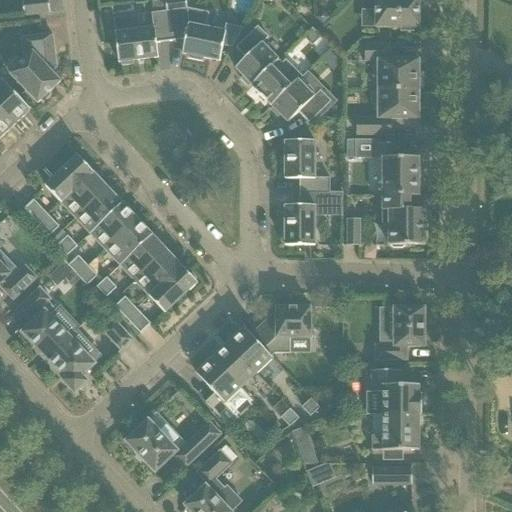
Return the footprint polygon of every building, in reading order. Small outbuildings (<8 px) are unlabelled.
[(24,16),(50,13),(48,0),(25,0),(22,0),(24,16)] [(186,0),(165,0),(167,12),(171,42),(185,40),(182,54),(188,56),(188,59),(202,62),(203,59),(220,62),(223,47),(232,49),(243,29),(225,26),(224,32),(205,29),(208,14),(187,9),(186,0)] [(375,0),(376,29),(400,28),(400,32),(413,32),(413,28),(419,29),(418,0),(375,0)] [(156,44),(171,42),(167,12),(151,14),(153,29),(115,34),(117,46),(119,63),(122,63),(122,66),(133,65),(132,62),(158,58),(156,44)] [(253,87),(279,62),(262,44),(268,38),(257,27),(250,35),(236,49),(246,59),(235,69),(243,78),(241,80),(247,87),(250,84),(253,87)] [(312,47),(321,38),(312,29),(303,38),(312,47)] [(115,34),(102,36),(104,48),(117,46),(115,34)] [(52,35),(22,39),(24,61),(10,75),(37,104),(40,101),(43,104),(51,96),(48,94),(60,83),(51,73),(56,68),(52,35)] [(391,45),(364,45),(364,61),(378,61),(378,90),(419,90),(419,88),(422,88),(422,74),(419,74),(419,61),(391,61),(391,45)] [(272,107),(301,77),(285,61),(282,65),(279,62),(253,87),(256,91),(255,92),(266,103),(267,102),(272,107)] [(302,78),(301,77),(272,107),(273,108),(271,111),(278,118),(280,115),(288,124),(299,113),(309,123),(330,102),(320,92),(314,98),(298,82),(302,78)] [(0,78),(0,111),(14,126),(30,111),(0,78)] [(419,120),(419,90),(378,90),(378,120),(356,120),(356,136),(391,136),(391,120),(419,120)] [(0,139),(14,126),(0,111),(0,139)] [(374,139),(348,138),(348,158),(374,159),(374,139)] [(299,180),(299,193),(330,193),(330,179),(315,179),(315,142),(285,142),(285,159),(281,159),(282,174),(285,174),(285,180),(299,180)] [(382,160),(382,196),(410,196),(410,197),(419,197),(419,158),(403,158),(402,144),(382,145),(375,144),(375,160),(382,160)] [(45,187),(60,203),(92,172),(78,157),(45,187)] [(93,173),(92,172),(60,203),(75,219),(107,189),(93,174),(93,173)] [(122,204),(107,189),(75,219),(90,235),(122,204)] [(315,208),(330,208),(330,193),(299,193),(299,207),(285,207),(285,233),(281,233),(281,243),(285,244),(285,247),(315,247),(315,208)] [(410,210),(410,197),(410,196),(382,196),(382,226),(388,226),(388,247),(391,247),(393,249),(402,249),(404,247),(425,247),(425,210),(410,210)] [(24,210),(37,225),(47,216),(33,201),(24,210)] [(137,220),(122,204),(90,235),(105,251),(137,220)] [(59,228),(47,216),(37,225),(49,237),(59,228)] [(152,236),(137,220),(105,251),(120,266),(152,236)] [(347,220),(347,227),(347,247),(360,246),(360,220),(347,220)] [(167,252),(152,236),(120,266),(135,282),(167,252)] [(68,237),(58,247),(67,256),(77,247),(68,237)] [(36,279),(25,267),(14,278),(0,263),(0,249),(1,248),(0,246),(0,284),(1,284),(4,287),(2,289),(13,301),(28,287),(36,279)] [(181,267),(167,252),(135,282),(150,298),(182,268),(181,267)] [(69,267),(78,276),(87,267),(78,257),(69,267)] [(97,277),(87,267),(78,276),(87,286),(97,277)] [(197,284),(182,268),(150,298),(165,314),(197,284)] [(107,279),(97,288),(106,298),(116,289),(107,279)] [(46,360),(69,338),(51,318),(58,312),(49,303),(51,300),(40,289),(20,308),(31,320),(31,319),(34,322),(22,333),(36,349),(35,351),(45,362),(47,360),(46,360)] [(115,307),(127,320),(136,310),(125,298),(115,307)] [(311,308),(307,308),(307,305),(297,305),(297,308),(276,308),(276,313),(251,336),(250,337),(270,358),(271,358),(275,354),(290,354),(290,339),(311,339),(311,308)] [(425,309),(420,309),(420,306),(409,306),(409,309),(394,309),(394,347),(375,347),(375,361),(407,361),(407,348),(425,348),(425,309)] [(150,325),(136,310),(127,320),(140,334),(150,325)] [(102,331),(107,337),(121,352),(133,340),(113,320),(102,331)] [(250,337),(251,336),(244,329),(228,345),(256,375),(272,359),(271,358),(270,358),(250,337)] [(82,351),(69,338),(46,360),(47,360),(65,379),(62,382),(74,395),(88,383),(83,377),(95,365),(82,351)] [(256,375),(228,345),(213,359),(241,389),(256,375)] [(252,401),(241,389),(213,359),(210,362),(210,361),(210,360),(209,359),(196,371),(197,372),(198,371),(199,372),(196,375),(215,394),(205,403),(219,418),(228,427),(239,418),(237,415),(238,414),(240,416),(251,406),(249,404),(251,402),(252,401)] [(401,371),(371,372),(371,394),(383,394),(383,416),(419,416),(422,415),(422,396),(419,396),(419,386),(401,386),(401,371)] [(331,395),(331,417),(343,415),(343,395),(331,395)] [(310,417),(319,409),(311,400),(302,408),(310,417)] [(289,427),(298,419),(290,410),(281,419),(289,427)] [(419,452),(419,416),(383,416),(371,415),(371,417),(373,417),(373,437),(371,437),(371,452),(419,452)] [(148,420),(141,427),(138,425),(130,433),(132,436),(125,443),(136,454),(135,455),(143,463),(144,463),(155,475),(173,457),(185,470),(221,436),(209,423),(178,452),(148,420)] [(304,465),(317,463),(312,435),(299,437),(304,465)] [(224,489),(215,480),(231,464),(220,452),(197,474),(208,485),(185,507),(187,509),(185,511),(231,511),(242,503),(227,487),(224,489)] [(314,486),(339,477),(333,462),(309,471),(314,486)] [(412,469),(392,469),(372,469),(372,486),(412,486),(412,469)]
